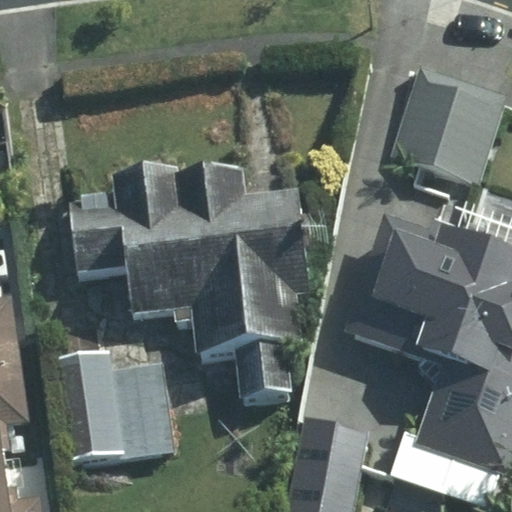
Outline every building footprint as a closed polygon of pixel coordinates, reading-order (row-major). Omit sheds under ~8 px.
[(511,116),(511,113),(429,86),(401,168),(486,196),(511,116)] [(310,207),(251,210),(250,189),(120,195),(121,216),(77,218),(80,278),(135,275),(138,318),(198,315),(200,364),(243,362),(246,410),(295,408),(293,356),(305,356),(303,310),(314,309),(310,207)] [(511,270),(396,234),(360,348),(451,377),(428,450),(408,444),(394,490),(462,511),(499,511),(511,472),(511,270)] [(0,511),(18,511),(9,430),(37,426),(23,312),(0,314),(0,511)] [(117,387),(115,367),(62,373),(73,473),(183,460),(174,381),(117,387)] [(362,511),(377,439),(311,426),(293,511),(362,511)]
